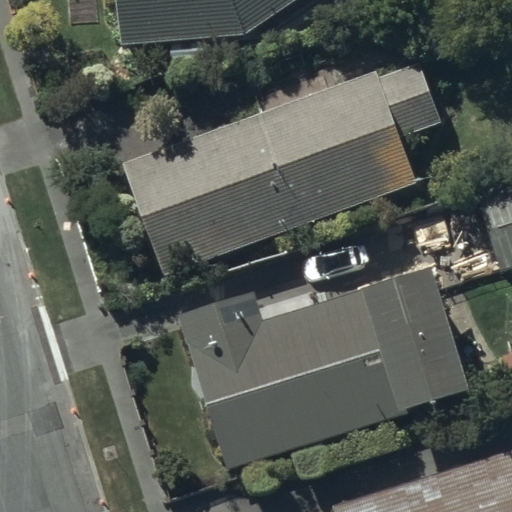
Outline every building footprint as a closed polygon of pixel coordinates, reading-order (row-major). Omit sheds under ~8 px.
[(126,0),(129,38),(247,29),(290,0),(126,0)] [(126,159),(167,270),(462,162),(417,51),(126,159)] [(511,193),(482,203),(503,267),(511,264),(511,193)] [(253,307),(177,331),(227,485),(470,401),(431,278),(262,335),(253,307)] [(337,511),(511,511),(511,442),(335,504),(337,511)]
